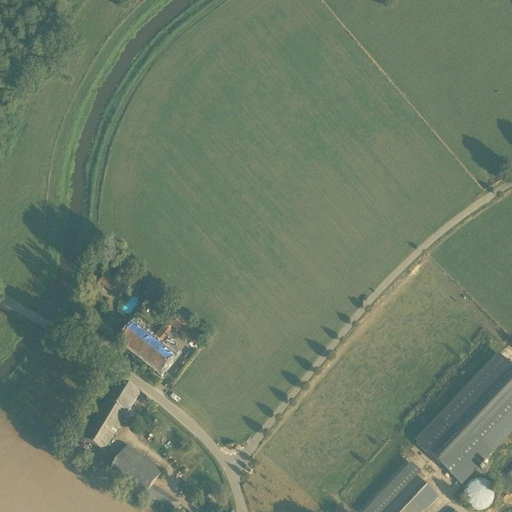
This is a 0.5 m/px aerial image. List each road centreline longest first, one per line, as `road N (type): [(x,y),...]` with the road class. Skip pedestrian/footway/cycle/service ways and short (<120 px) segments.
road 1 (unclassified): [(228,472),(395,271),(511,185)]
road 2 (unclassified): [(228,472),(177,413),(0,299)]
